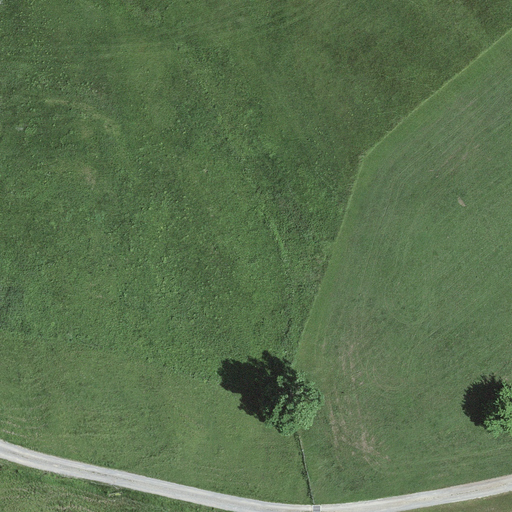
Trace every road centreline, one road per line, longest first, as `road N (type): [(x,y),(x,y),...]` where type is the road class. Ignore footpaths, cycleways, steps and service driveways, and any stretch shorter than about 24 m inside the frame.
road 1 (unclassified): [(0,450),(31,464),(300,511)]
road 2 (unclassified): [(335,511),(511,483)]
